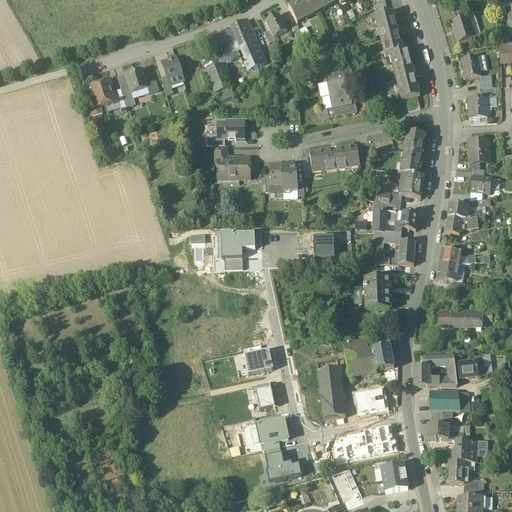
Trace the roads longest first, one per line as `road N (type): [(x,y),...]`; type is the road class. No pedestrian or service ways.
road 1 (tertiary): [(409,420),(407,348),(445,112)]
road 2 (residential): [(409,420),(300,439),(265,273),(274,252)]
road 3 (residential): [(75,69),(229,24),(274,0)]
road 4 (residential): [(445,112),(291,143)]
